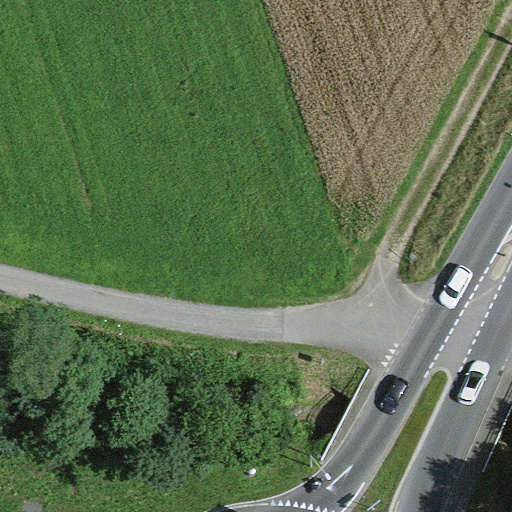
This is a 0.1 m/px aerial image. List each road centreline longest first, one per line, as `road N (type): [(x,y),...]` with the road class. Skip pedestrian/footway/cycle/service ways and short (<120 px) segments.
road 1 (track): [(511,339),(356,321),(274,325),(191,316),(0,278)]
road 2 (track): [(356,321),(511,27)]
road 3 (primary): [(511,243),(366,511)]
